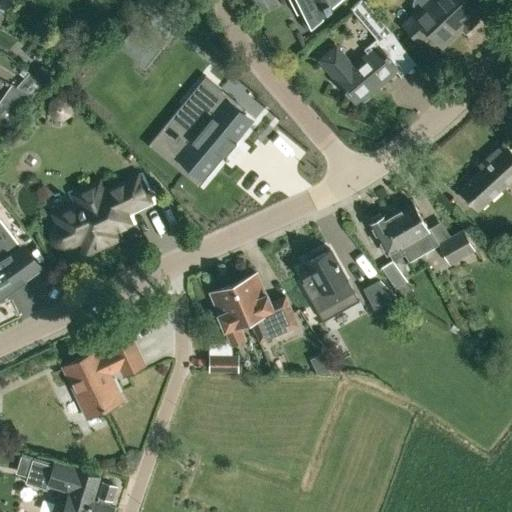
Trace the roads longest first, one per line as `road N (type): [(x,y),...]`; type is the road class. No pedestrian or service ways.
road 1 (residential): [(128,511),(184,354),(178,263)]
road 2 (residential): [(352,181),(236,40),(219,0)]
road 3 (residential): [(352,181),(412,142),(511,43)]
road 4 (residential): [(0,344),(178,263)]
road 5 (residential): [(178,263),(352,181)]
